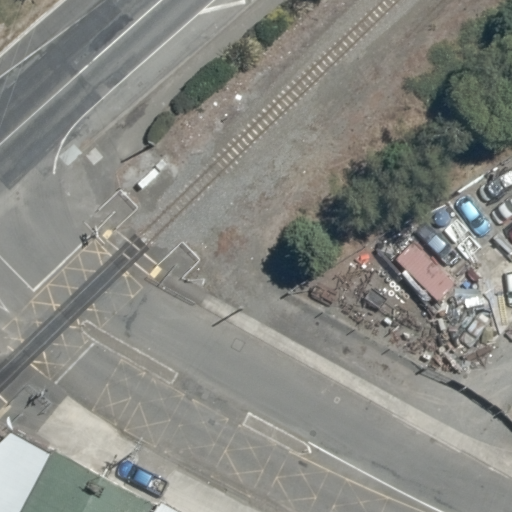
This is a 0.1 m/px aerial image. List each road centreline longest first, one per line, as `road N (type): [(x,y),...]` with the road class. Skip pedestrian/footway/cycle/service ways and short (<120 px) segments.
road 1 (residential): [(0,256),(103,338),(438,511)]
road 2 (trunk): [(0,148),(167,0)]
